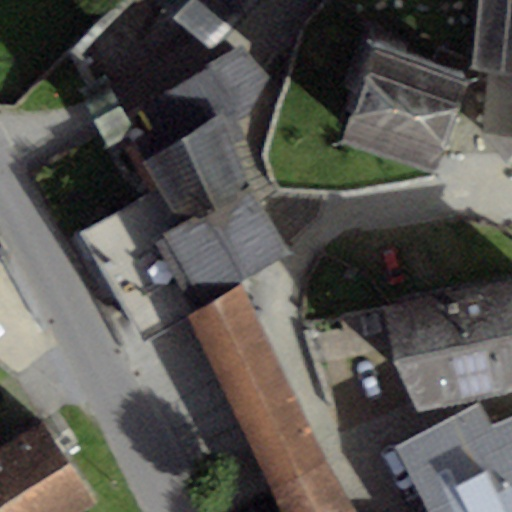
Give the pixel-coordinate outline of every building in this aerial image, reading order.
[(249,0),(168,0),(211,40),(249,0)] [(511,0),(479,0),(474,71),(489,72),(483,138),(507,169),(511,169),(511,0)] [(466,77),(374,46),(343,136),(436,167),(466,77)] [(186,47),(123,79),(136,104),(162,153),(224,121),(200,75),(186,47)] [(162,153),(147,158),(163,189),(83,230),(143,334),(286,252),(224,121),(162,153)] [(511,277),(387,305),(410,411),(511,388),(511,277)] [(184,314),(261,470),(321,441),(243,285),(184,314)] [(483,403),(359,458),(383,511),(511,511),(511,424),(496,432),(483,403)] [(86,511),(42,429),(0,450),(0,511),(86,511)] [(356,511),(321,441),(261,470),(282,511),(356,511)]
